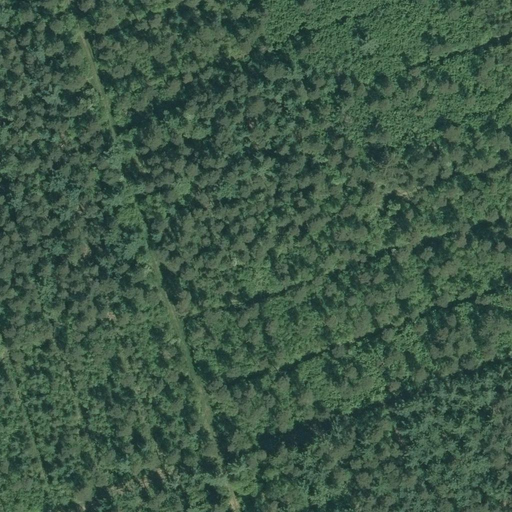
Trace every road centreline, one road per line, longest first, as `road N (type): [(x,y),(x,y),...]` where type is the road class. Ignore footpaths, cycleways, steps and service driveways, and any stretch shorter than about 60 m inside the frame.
road 1 (track): [(70,0),(240,511)]
road 2 (track): [(56,511),(511,361)]
